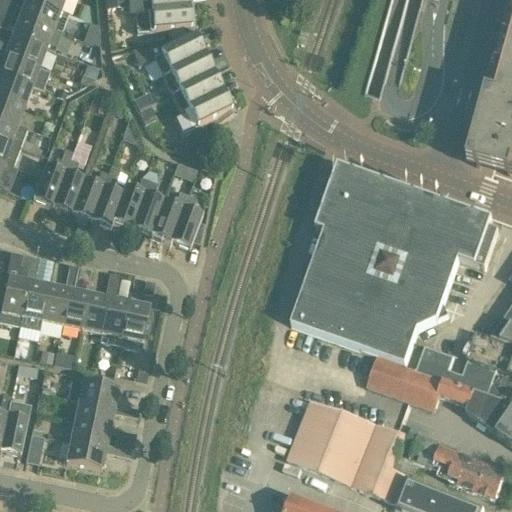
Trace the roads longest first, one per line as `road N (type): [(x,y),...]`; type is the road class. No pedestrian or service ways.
road 1 (residential): [(0,486),(90,507),(131,502),(175,307),(172,283),(157,271),(0,234)]
road 2 (tertiary): [(441,180),(297,111),(271,83),(240,0)]
road 3 (residential): [(441,180),(494,0)]
